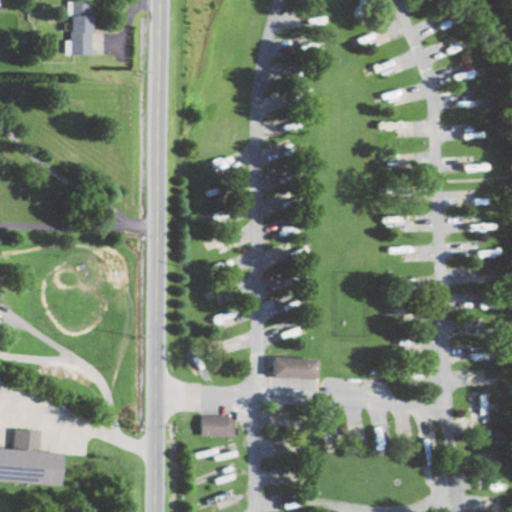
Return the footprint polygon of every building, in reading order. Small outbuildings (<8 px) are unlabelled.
[(89,54),(89,0),(68,0),(68,54),(89,54)] [(481,204),(481,195),(459,195),(459,204),(481,204)] [(205,251),(222,247),(221,239),(202,244),(205,251)] [(315,378),(315,358),(271,357),(271,378),(315,378)] [(199,416),(199,436),(234,436),(234,416),(199,416)] [(331,418),(320,419),(328,471),(339,470),(331,418)] [(372,427),(377,476),(388,474),(382,426),(372,427)] [(419,474),(430,474),(430,432),(419,432),(419,474)] [(200,451),(201,458),(234,451),(233,444),(200,451)] [(193,478),(197,487),(237,470),(233,461),(193,478)] [(194,503),(197,511),(237,495),(234,487),(194,503)]
